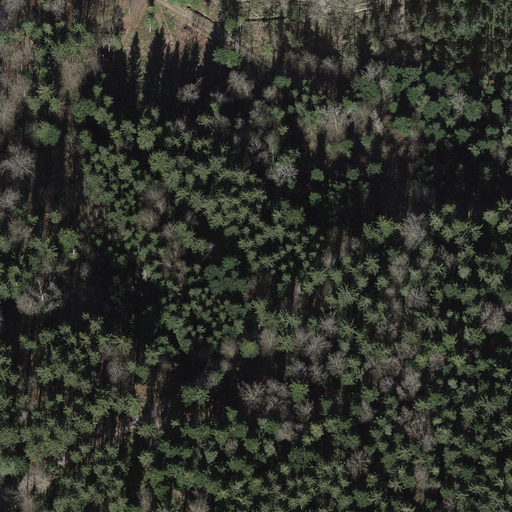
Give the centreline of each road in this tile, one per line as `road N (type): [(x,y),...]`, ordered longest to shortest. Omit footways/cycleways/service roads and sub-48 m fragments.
road 1 (track): [(511,209),(412,213),(381,224),(226,364),(157,413)]
road 2 (track): [(157,413),(193,420),(306,411),(511,352)]
road 3 (track): [(150,0),(330,99),(412,213)]
road 4 (track): [(157,413),(1,501)]
